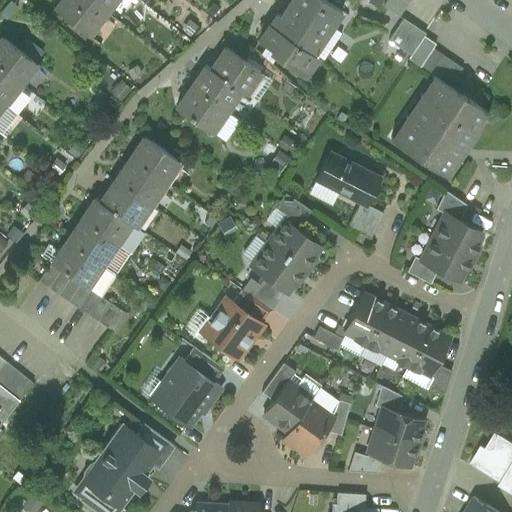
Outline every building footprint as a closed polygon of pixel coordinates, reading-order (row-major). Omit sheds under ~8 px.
[(105,10),(92,0),(60,0),(54,7),(88,33),(106,11),(105,10)] [(92,0),(105,10),(112,0),(92,0)] [(341,11),(324,0),(291,0),(281,16),(276,13),(269,24),(312,53),(316,55),(323,60),(342,31),(332,24),(341,11)] [(408,0),(385,0),(382,6),(398,16),(408,0)] [(425,33),(403,18),(388,40),(410,55),(423,35),(425,33)] [(312,53),(269,24),(259,39),(271,47),(270,49),(280,58),(287,63),(286,64),(302,75),(316,55),(312,53)] [(410,55),(408,58),(420,66),(432,47),(435,43),(423,35),(410,55)] [(35,62),(3,36),(0,39),(0,67),(19,82),(35,62)] [(462,67),(432,47),(420,66),(433,75),(450,86),(462,67)] [(259,72),(226,49),(212,70),(241,90),(245,93),(259,72)] [(212,70),(206,66),(191,87),(225,111),(241,90),(212,70)] [(19,82),(0,67),(0,100),(3,102),(16,113),(29,97),(19,90),(23,85),(19,82)] [(450,86),(433,75),(390,138),(446,176),(489,113),(450,86)] [(225,111),(191,87),(176,109),(209,132),(225,111)] [(179,160),(144,137),(130,158),(164,182),(179,160)] [(379,178),(330,153),(317,179),(360,201),(366,204),(379,178)] [(164,182),(130,158),(115,180),(150,204),(164,182)] [(150,204),(115,180),(100,202),(129,222),(135,226),(150,204)] [(466,204),(445,190),(435,208),(444,213),(445,212),(459,219),(466,204)] [(311,210),(285,193),(274,206),(287,215),(284,219),(297,229),(311,210)] [(100,202),(95,198),(80,219),(115,243),(129,222),(100,202)] [(366,204),(360,201),(348,225),(369,237),(382,212),(366,204)] [(459,219),(445,212),(444,213),(433,236),(472,256),(475,250),(473,249),(482,231),(459,219)] [(115,243),(80,219),(66,241),(100,264),(115,243)] [(297,229),(284,219),(268,241),(305,269),(309,263),(307,261),(319,245),(297,229)] [(472,256),(433,236),(421,259),(420,260),(437,268),(458,279),(467,261),(469,262),(472,256)] [(100,264),(66,241),(59,251),(48,245),(41,256),(50,262),(51,262),(61,269),(71,276),(80,283),(90,289),(100,296),(101,295),(115,274),(100,264)] [(305,269),(268,241),(250,265),(264,276),(284,290),(286,291),(299,273),(301,274),(305,269)] [(437,268),(420,260),(421,259),(414,256),(406,271),(429,283),(437,268)] [(61,269),(51,262),(50,262),(38,281),(48,288),(61,269)] [(61,269),(48,288),(58,294),(71,276),(61,269)] [(80,283),(71,276),(58,294),(68,301),(80,283)] [(264,276),(258,284),(249,277),(241,289),(268,307),(270,309),(284,290),(264,276)] [(90,289),(80,283),(68,301),(77,308),(90,289)] [(100,296),(90,289),(77,308),(87,314),(100,296)] [(268,307),(241,289),(231,301),(258,321),(268,307)] [(385,303),(363,292),(343,331),(354,337),(354,338),(364,343),(385,303)] [(100,296),(87,314),(97,321),(110,302),(100,296)] [(231,301),(225,297),(204,326),(205,334),(236,356),(261,323),(258,321),(231,301)] [(110,302),(97,321),(107,328),(119,309),(110,302)] [(385,303),(364,343),(375,349),(376,347),(386,353),(406,314),(385,303)] [(406,314),(386,353),(396,358),(396,359),(406,365),(427,324),(406,314)] [(449,336),(427,324),(406,365),(417,370),(418,369),(429,375),(435,362),(449,336)] [(341,337),(318,325),(312,337),(335,348),(341,337)] [(222,368),(193,346),(183,360),(213,381),(222,368)] [(183,360),(180,357),(151,397),(187,424),(202,403),(208,402),(220,386),(213,381),(183,360)] [(5,361),(0,366),(0,385),(14,368),(5,361)] [(294,371),(282,362),(261,391),(272,400),(286,380),(287,381),(294,371)] [(451,370),(435,362),(429,375),(432,376),(428,385),(443,393),(451,370)] [(23,376),(14,368),(0,385),(9,393),(23,376)] [(23,376),(9,393),(18,400),(19,400),(33,383),(23,376)] [(287,381),(286,380),(272,400),(262,412),(287,430),(310,398),(287,381)] [(0,412),(2,413),(14,399),(17,402),(18,400),(9,393),(0,385),(0,412)] [(402,396),(381,385),(374,405),(381,407),(382,406),(397,411),(402,396)] [(287,430),(282,437),(304,452),(313,440),(316,440),(324,429),(323,426),(332,414),(331,413),(337,401),(318,387),(310,398),(287,430)] [(337,401),(331,413),(332,414),(323,426),(324,429),(340,433),(348,405),(337,401)] [(397,411),(382,406),(381,407),(374,429),(417,442),(419,437),(417,436),(422,419),(397,411)] [(136,434),(121,423),(94,461),(89,463),(84,471),(83,475),(81,478),(88,484),(80,496),(102,511),(104,511),(112,501),(120,507),(133,488),(135,490),(146,475),(144,474),(152,462),(160,452),(136,434)] [(172,445),(143,423),(136,434),(160,452),(152,462),(157,466),(172,445)] [(486,443),(480,439),(469,458),(511,484),(511,436),(496,427),(486,443)] [(417,442),(374,429),(367,451),(376,454),(381,456),(387,458),(408,464),(413,447),(416,448),(417,442)] [(381,456),(367,451),(366,455),(353,451),(347,470),(376,472),(381,456)] [(364,493),(336,492),(335,504),(358,505),(363,505),(364,493)] [(495,511),(474,499),(465,511),(495,511)] [(256,511),(257,502),(227,500),(227,504),(226,511),(256,511)] [(226,511),(227,504),(195,502),(194,511),(188,511),(226,511)] [(335,504),(331,503),(330,511),(357,511),(358,505),(335,504)]
